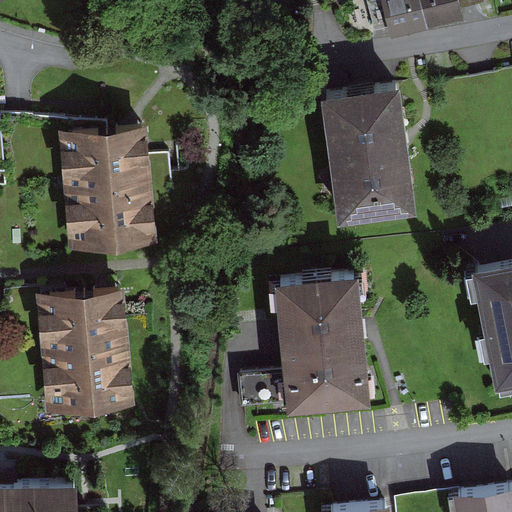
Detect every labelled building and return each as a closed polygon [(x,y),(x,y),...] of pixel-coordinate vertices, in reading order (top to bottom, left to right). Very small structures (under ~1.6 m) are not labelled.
[(428,23),(422,0),(382,0),(390,33),(428,23)] [(460,0),(422,0),(428,23),(464,14),(460,0)] [(417,206),(400,78),(321,88),(338,217),(417,206)] [(148,114),(61,122),(71,235),(158,227),(148,114)] [(511,380),(511,254),(472,262),(495,384),(511,380)] [(371,397),(357,265),(274,273),(288,406),(371,397)] [(126,279),(38,285),(46,403),(134,397),(126,279)] [(74,511),(72,473),(0,476),(0,511),(74,511)] [(511,511),(511,479),(454,488),(457,511),(511,511)] [(391,511),(390,497),(327,503),(327,511),(391,511)]
